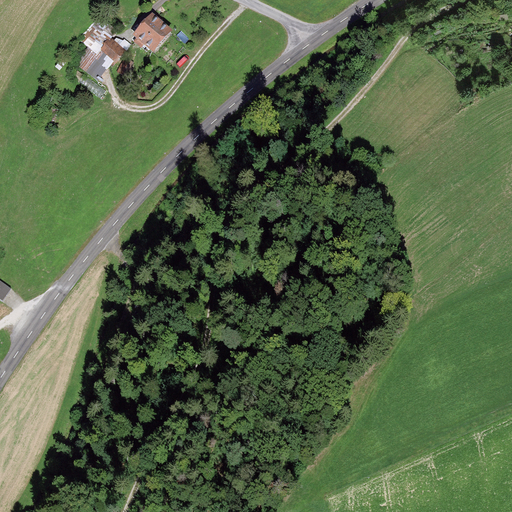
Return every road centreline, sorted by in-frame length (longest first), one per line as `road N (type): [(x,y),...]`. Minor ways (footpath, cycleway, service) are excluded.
road 1 (track): [(469,0),(409,32),(305,153),(229,218),(201,304),(188,395),(125,511)]
road 2 (tertiary): [(0,376),(70,277),(162,170),(310,43)]
road 3 (track): [(111,96),(139,111),(153,109),(246,0)]
road 4 (track): [(346,482),(511,409)]
road 5 (track): [(383,59),(418,48),(511,48)]
